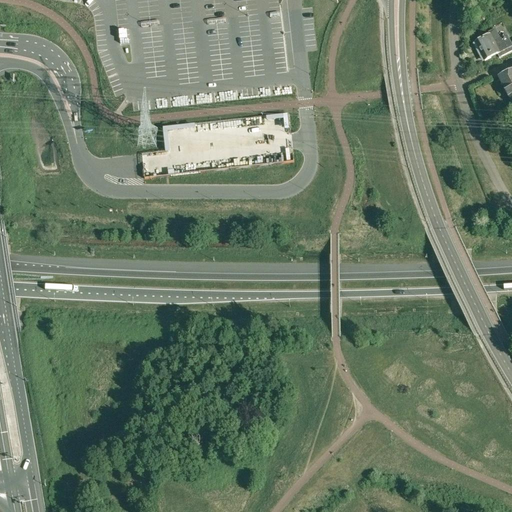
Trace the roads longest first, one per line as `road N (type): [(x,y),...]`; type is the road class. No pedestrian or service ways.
road 1 (trunk): [(511,270),(183,277),(0,266)]
road 2 (trunk): [(0,285),(262,296),(511,287)]
road 3 (secondary): [(511,374),(453,263),(418,169),(399,75),(396,0)]
road 4 (unclassified): [(511,203),(463,103),(454,0)]
road 5 (primary): [(31,479),(0,271)]
